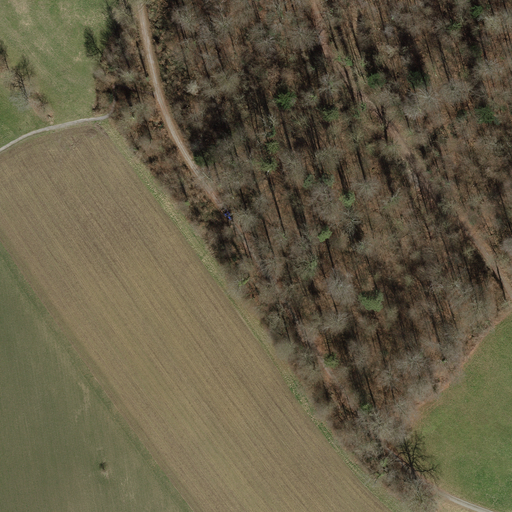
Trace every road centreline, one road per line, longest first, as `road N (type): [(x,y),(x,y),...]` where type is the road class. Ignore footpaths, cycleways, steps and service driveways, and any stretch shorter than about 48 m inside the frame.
road 1 (track): [(139,0),(167,121),(216,195),(421,478),(488,511)]
road 2 (track): [(511,296),(373,103),(340,76),(325,51),(317,0)]
